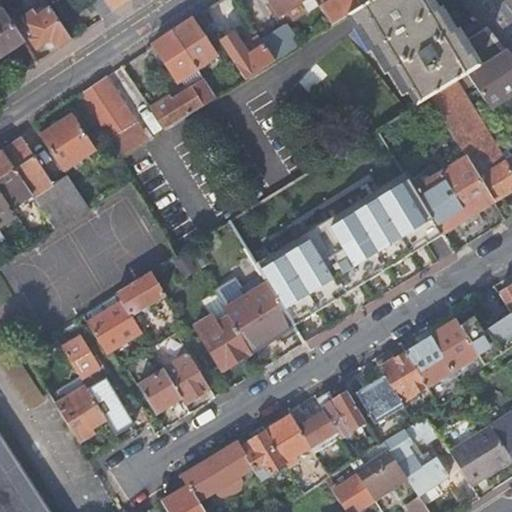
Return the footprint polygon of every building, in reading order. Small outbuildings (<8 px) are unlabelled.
[(58,50),(72,41),(44,0),(25,0),(14,7),(26,25),(22,28),(37,51),(52,42),(55,46),(58,50)] [(90,0),(104,20),(114,13),(105,0),(90,0)] [(105,0),(114,13),(133,0),(105,0)] [(266,0),(278,17),(302,2),(304,0),(266,0)] [(313,0),(331,27),(346,18),(362,8),(356,0),(337,0),(329,5),(325,0),(313,0)] [(432,0),(374,0),(362,8),(346,18),(354,31),(358,28),(360,32),(372,51),(375,49),(390,73),(394,71),(396,74),(408,93),(410,91),(419,107),(430,100),(456,84),(469,76),(504,54),(484,29),(466,40),(458,28),(456,29),(441,6),(438,8),(432,0)] [(356,0),(362,8),(374,0),(356,0)] [(213,6),(200,15),(207,26),(220,17),(213,6)] [(0,58),(25,42),(6,13),(0,16),(0,58)] [(180,27),(171,34),(196,70),(215,58),(190,21),(180,27)] [(264,46),(275,63),(298,48),(284,28),(261,42),(264,46)] [(151,113),(164,133),(215,100),(201,79),(196,70),(171,34),(161,40),(152,46),(176,83),(178,82),(185,92),(187,95),(173,104),(171,101),(151,113)] [(219,44),(245,82),(275,63),(264,46),(247,57),(244,59),(241,54),(244,52),(233,35),(226,39),(219,44)] [(469,76),(490,109),(511,95),(511,94),(511,56),(508,51),(504,54),(469,76)] [(201,79),(215,100),(224,95),(209,73),(201,79)] [(89,88),(74,98),(104,145),(135,126),(105,78),(89,88)] [(467,160),(493,203),(506,195),(511,191),(511,159),(510,157),(503,161),(456,84),(430,100),(467,160)] [(55,127),(40,138),(62,172),(73,164),(77,170),(83,166),(80,161),(94,151),(71,117),(55,127)] [(135,126),(104,145),(116,163),(118,162),(122,160),(147,144),(135,126)] [(435,266),(454,254),(442,235),(415,192),(379,132),(332,161),(325,165),(230,225),(262,278),(293,328),(304,346),(421,274),(395,232),(408,223),(435,266)] [(27,189),(55,232),(88,211),(66,177),(51,186),(22,141),(13,147),(3,153),(27,189)] [(0,155),(0,193),(6,202),(27,189),(3,153),(0,155)] [(481,211),(493,203),(467,160),(441,176),(468,219),(481,211)] [(455,227),(468,219),(441,176),(415,192),(442,235),(455,227)] [(0,226),(15,216),(6,202),(0,193),(0,226)] [(165,298),(152,276),(118,297),(123,304),(131,318),(148,308),(165,298)] [(272,341),(293,328),(262,278),(241,290),(246,298),(225,311),(227,314),(251,354),(272,341)] [(511,286),(506,291),(498,296),(511,317),(511,286)] [(216,309),(222,306),(216,296),(210,299),(216,309)] [(124,344),(141,334),(131,318),(123,304),(89,326),(107,355),(113,351),(120,347),(122,351),(127,348),(124,344)] [(222,318),(227,314),(225,311),(212,319),(217,328),(225,323),(222,318)] [(236,363),(250,354),(251,354),(227,314),(222,318),(225,323),(217,328),(212,319),(211,318),(196,327),(222,371),(236,363)] [(466,323),(459,327),(484,366),(511,347),(511,318),(484,336),(473,318),(466,323)] [(459,327),(456,321),(444,329),(431,337),(452,371),(464,364),(476,383),(477,382),(489,375),(484,366),(459,327)] [(151,350),(163,342),(158,333),(153,333),(144,339),(151,350)] [(40,395),(0,337),(0,365),(27,405),(40,395)] [(426,387),(452,371),(431,337),(418,345),(405,353),(406,354),(426,387)] [(86,387),(88,391),(97,385),(94,380),(90,375),(98,370),(78,338),(62,349),(86,387)] [(401,402),(426,387),(406,354),(395,361),(392,356),(385,360),(377,364),(385,376),(401,402)] [(198,397),(211,389),(190,356),(164,371),(182,400),(185,405),(198,397)] [(169,408),(182,400),(164,371),(139,387),(157,416),(169,408)] [(375,425),(404,407),(401,402),(385,376),(371,385),(356,394),(375,425)] [(483,391),(477,382),(476,383),(468,389),(473,397),(483,391)] [(106,420),(116,437),(125,432),(133,426),(113,394),(105,399),(97,385),(88,391),(106,420)] [(86,387),(55,406),(78,444),(85,439),(93,435),(90,430),(106,420),(88,391),(86,387)] [(340,439),(366,424),(348,394),(335,402),(322,409),(325,413),(340,439)] [(298,406),(288,412),(292,418),(310,447),(315,454),(340,439),(325,413),(309,423),(304,414),(298,406)] [(508,433),(499,438),(511,457),(511,413),(500,421),(508,433)] [(438,435),(426,417),(405,432),(413,445),(423,439),(427,445),(439,437),(438,435)] [(310,447),(292,418),(279,425),(266,433),(287,468),(297,462),(294,457),(310,447)] [(500,421),(492,426),(499,438),(508,433),(500,421)] [(511,457),(499,438),(492,426),(462,445),(450,453),(471,486),(494,472),(511,460),(511,457)] [(266,433),(263,427),(255,432),(248,437),(251,442),(241,448),(253,469),(260,481),(266,477),(284,467),(264,434),(266,433)] [(404,431),(382,445),(388,453),(390,452),(408,480),(420,497),(434,487),(450,477),(437,458),(427,465),(422,457),(417,460),(409,448),(413,445),(405,432),(404,431)] [(0,511),(48,511),(0,437),(0,511)] [(241,448),(237,443),(222,452),(207,461),(223,487),(238,478),(253,469),(241,448)] [(391,491),(408,480),(390,452),(388,453),(356,474),(374,501),(391,491)] [(335,461),(324,468),(329,478),(350,464),(353,462),(348,453),(335,461)] [(214,492),(223,487),(207,461),(194,469),(181,477),(187,487),(197,503),(214,492)] [(329,478),(324,468),(316,473),(310,476),(296,483),(303,495),(325,481),(329,478)] [(358,511),(362,509),(374,501),(356,474),(331,490),(345,511),(358,511)] [(241,483),(238,478),(223,487),(229,497),(240,490),(241,483)] [(202,511),(197,503),(187,487),(174,495),(161,503),(166,511),(202,511)] [(225,499),(229,497),(223,487),(214,492),(217,497),(225,499)] [(410,511),(429,511),(425,504),(420,497),(407,506),(410,511)]
